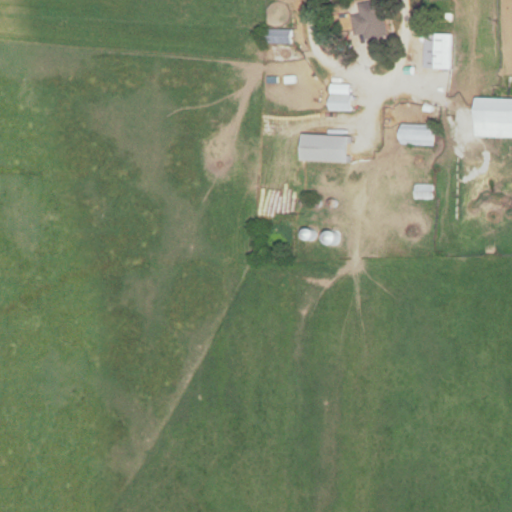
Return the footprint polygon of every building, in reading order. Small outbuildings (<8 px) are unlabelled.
[(360,41),(392,35),(385,0),(379,0),(360,4),(362,14),(355,15),(360,41)] [(267,44),(294,44),(294,30),(267,30),(267,44)] [(429,70),(456,70),(456,34),(429,34),(429,70)] [(356,112),(356,95),(334,95),(334,112),(356,112)] [(511,138),(511,99),(479,99),(478,138),(511,138)] [(439,125),(404,125),(404,146),(439,146),(439,125)] [(354,163),(354,136),(307,136),(307,163),(354,163)] [(434,186),(418,186),(418,199),(434,199),(434,186)]
